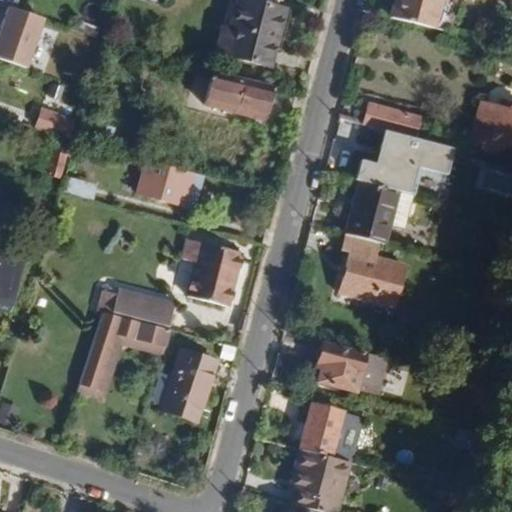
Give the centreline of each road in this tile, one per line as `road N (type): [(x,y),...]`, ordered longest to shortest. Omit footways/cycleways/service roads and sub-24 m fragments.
road 1 (residential): [(359,0),(215,511)]
road 2 (residential): [(184,511),(0,451)]
